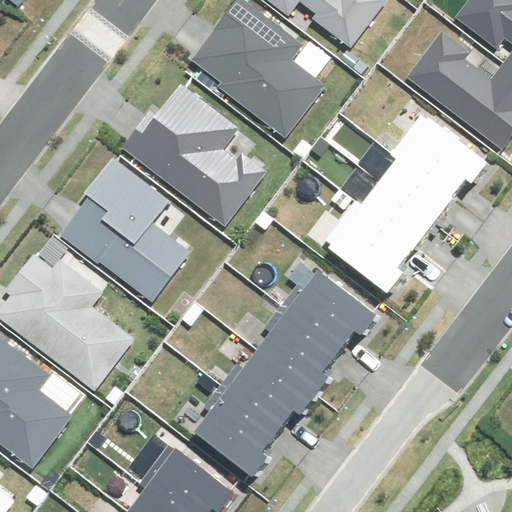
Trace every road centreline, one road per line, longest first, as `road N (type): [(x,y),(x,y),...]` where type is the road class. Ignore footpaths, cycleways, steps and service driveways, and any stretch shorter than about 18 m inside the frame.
road 1 (residential): [(332,511),(511,271)]
road 2 (residential): [(0,147),(112,0)]
